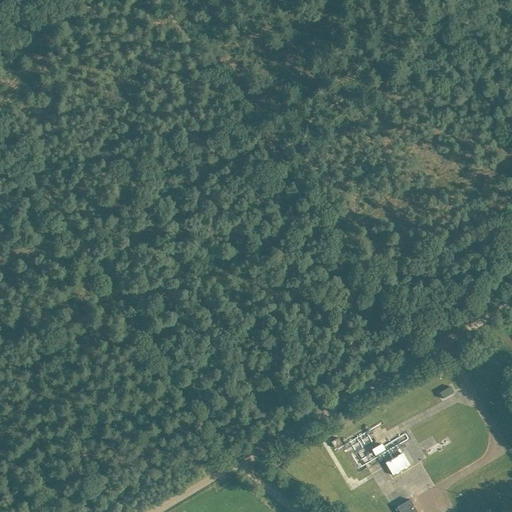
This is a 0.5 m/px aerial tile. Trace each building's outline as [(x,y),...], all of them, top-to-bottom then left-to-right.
[(481,359),(487,355),(481,343),(474,347),(481,359)] [(451,387),(440,393),(443,399),(454,392),(451,387)] [(339,438),(331,442),(334,448),(342,443),(339,438)] [(381,444),(371,450),(375,455),(384,450),(381,444)] [(402,452),(385,463),(392,475),(410,465),(402,452)] [(397,506),(400,511),(417,511),(410,499),(397,506)]
